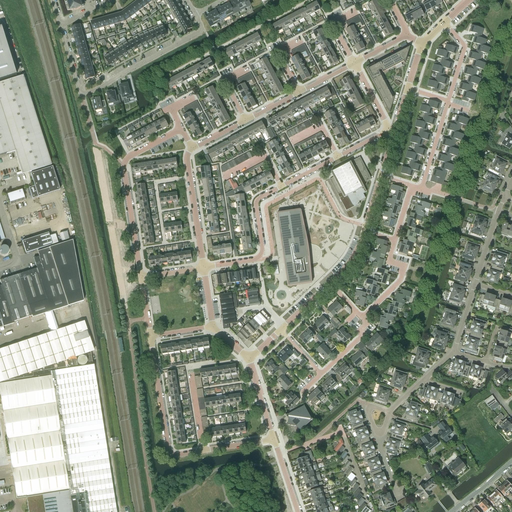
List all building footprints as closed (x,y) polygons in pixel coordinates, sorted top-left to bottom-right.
[(64,0),(65,4),(66,4),(67,10),(70,10),(76,9),(82,7),(81,5),(83,4),(81,0),(64,0)] [(136,2),(133,3),(139,11),(143,8),(138,0),(137,0),(136,2)] [(168,10),(179,4),(176,0),(174,0),(166,5),(168,4),(170,8),(168,10)] [(236,4),(233,5),(238,14),(238,15),(239,15),(239,13),(244,10),(238,0),(236,0),(236,2),(235,2),(236,4)] [(238,0),(244,10),(245,12),(246,11),(245,10),(244,8),(250,5),(247,0),(238,0)] [(371,10),(379,6),(376,0),(366,6),(369,11),(371,10)] [(432,8),(428,1),(427,0),(424,0),(425,1),(422,3),(427,12),(429,11),(428,10),(432,8)] [(429,0),(428,1),(432,8),(432,10),(434,9),(434,7),(437,6),(433,0),(429,0)] [(312,2),(310,3),(315,13),(320,10),(316,2),(313,3),(312,2)] [(418,9),(415,10),(419,17),(419,19),(421,18),(420,16),(424,15),(417,2),(415,4),(418,9)] [(129,7),(134,14),(139,11),(133,3),(129,7)] [(309,15),(315,13),(310,3),(308,4),(308,6),(305,7),(309,15)] [(171,15),(182,9),(179,4),(168,10),(171,15)] [(228,5),(225,6),(231,17),(232,19),(233,18),(232,17),(238,14),(233,5),(231,6),(230,5),(228,6),(228,5)] [(415,19),(419,17),(415,10),(412,5),(410,6),(413,11),(410,13),(413,20),(414,22),(416,21),(415,19)] [(222,11),(220,12),(224,21),(230,18),(231,19),(232,19),(231,17),(225,6),(222,7),(223,9),(221,9),(222,11)] [(371,10),(374,15),(382,11),(379,6),(371,10)] [(124,10),(130,18),(134,14),(129,7),(124,10)] [(304,18),(309,15),(305,7),(302,9),(301,8),(299,9),(304,18)] [(410,22),(413,20),(410,13),(407,8),(405,9),(408,14),(405,16),(409,24),(411,23),(410,22)] [(174,19),(184,13),(182,9),(171,15),(174,19)] [(299,21),(304,18),(299,9),(297,10),(298,11),(294,13),(299,21)] [(121,12),(126,21),(130,18),(124,10),(121,12)] [(374,15),(377,20),(385,16),(382,11),(374,15)] [(214,12),(212,13),(218,25),(223,22),(224,23),(225,22),(224,21),(220,12),(217,13),(217,12),(215,13),(214,12)] [(184,13),(174,19),(176,18),(178,23),(187,18),(184,13)] [(209,18),(206,19),(210,26),(216,23),(217,25),(217,26),(218,26),(218,25),(212,13),(209,14),(210,16),(208,16),(209,18)] [(293,24),(299,21),(294,13),(291,15),(290,13),(288,14),(293,24)] [(288,27),(293,24),(288,14),(286,16),(287,17),(284,19),(288,27)] [(377,20),(380,26),(388,22),(385,16),(377,20)] [(179,29),(190,23),(187,18),(178,23),(181,27),(179,28),(179,29)] [(283,30),(288,27),(284,19),(280,21),(279,19),(277,20),(283,30)] [(283,30),(277,20),(275,21),(276,23),(273,25),(277,33),(283,30)] [(380,26),(383,31),(390,27),(388,22),(380,26)] [(157,26),(162,37),(167,35),(162,23),(157,26)] [(192,28),(190,23),(179,29),(182,34),(184,32),(185,35),(190,32),(189,29),(192,28)] [(72,32),(82,30),(80,24),(71,27),(72,32)] [(470,32),(476,34),(481,35),(483,29),(472,25),(470,32)] [(0,79),(16,75),(1,26),(0,26),(0,79)] [(162,37),(157,26),(152,28),(157,39),(162,37)] [(356,31),(353,26),(351,27),(349,28),(345,30),(348,35),(356,31)] [(390,27),(383,31),(386,37),(393,33),(390,27)] [(157,39),(152,28),(147,30),(152,41),(157,39)] [(317,39),(324,35),(321,29),(314,33),(317,39)] [(152,41),(147,30),(148,32),(143,34),(142,32),(147,43),(152,41)] [(348,35),(351,41),(359,37),(356,31),(348,35)] [(147,43),(142,32),(137,34),(142,45),(147,43)] [(253,33),(251,34),(256,44),(261,41),(257,33),(254,35),(253,33)] [(131,37),(137,48),(142,45),(137,34),(131,37)] [(250,47),(256,44),(251,34),(249,35),(249,37),(246,39),(250,47)] [(473,43),(479,44),(484,46),(486,40),(480,38),(481,35),(476,34),(473,43)] [(317,39),(319,44),(327,40),(324,35),(317,39)] [(137,48),(131,37),(132,39),(127,42),(132,50),(137,48)] [(351,41),(354,46),(362,42),(359,37),(351,41)] [(245,50),(250,47),(246,39),(243,40),(242,39),(240,40),(245,50)] [(239,52),(245,50),(240,40),(238,41),(239,43),(235,44),(239,52)] [(319,44),(322,49),(330,45),(327,40),(319,44)] [(121,43),(128,53),(132,50),(127,42),(123,45),(121,43)] [(362,42),(354,46),(357,52),(365,48),(362,42)] [(117,46),(123,56),(128,53),(121,43),(117,46)] [(234,55),(239,52),(235,44),(232,46),(231,45),(229,46),(234,55)] [(446,44),(444,51),(450,53),(456,54),(458,48),(446,44)] [(479,44),(476,53),(482,55),(483,52),(488,54),(490,48),(484,46),(479,44)] [(322,49),(325,55),(333,51),(330,45),(322,49)] [(113,51),(119,59),(123,56),(117,46),(116,46),(118,48),(113,51)] [(234,55),(229,46),(227,47),(228,48),(224,50),(228,58),(234,55)] [(374,63),(365,68),(384,103),(389,113),(392,105),(395,96),(393,97),(379,71),(381,70),(383,73),(404,62),(405,64),(407,56),(407,55),(410,47),(397,54),(378,64),(376,65),(374,63)] [(448,59),(450,53),(444,51),(438,49),(436,55),(442,57),(448,59)] [(119,59),(113,51),(109,54),(114,62),(119,59)] [(325,55),(328,60),(336,56),(333,51),(325,55)] [(480,62),(482,55),(476,53),(470,52),(468,58),(474,60),(480,62)] [(114,62),(109,54),(104,57),(109,65),(114,62)] [(301,60),(299,55),(297,56),(294,57),(291,59),(294,64),(301,60)] [(336,56),(328,60),(331,66),(339,62),(336,56)] [(442,57),(439,66),(445,68),(451,70),(452,66),(453,63),(447,62),(448,59),(442,57)] [(205,59),(203,60),(208,69),(214,66),(209,58),(206,60),(205,59)] [(261,68),(269,64),(266,58),(258,62),(261,68)] [(203,72),(208,69),(203,60),(201,61),(202,62),(198,64),(203,72)] [(304,66),(301,60),(294,64),(296,70),(304,66)] [(474,60),(471,69),(477,71),(478,68),(483,70),(485,63),(480,62),(474,60)] [(197,75),(203,72),(198,64),(195,66),(195,64),(192,66),(197,75)] [(272,69),(269,64),(261,68),(264,73),(272,69)] [(443,75),(445,68),(439,66),(433,64),(431,71),(438,73),(443,75)] [(192,78),(197,75),(192,66),(190,67),(191,68),(188,70),(192,78)] [(296,70),(299,75),(307,71),(304,66),(296,70)] [(464,74),(469,76),(475,77),(477,71),(471,69),(466,67),(464,74)] [(264,73),(267,79),(275,74),(272,69),(264,73)] [(186,81),(192,78),(188,70),(184,71),(184,70),(181,71),(186,81)] [(181,83),(186,81),(181,71),(179,72),(180,74),(177,75),(181,83)] [(307,71),(299,75),(302,81),(310,77),(307,71)] [(438,73),(435,82),(440,84),(446,85),(448,79),(442,77),(443,75),(438,73)] [(267,79),(270,84),(278,80),(275,74),(267,79)] [(0,155),(15,151),(22,174),(51,165),(22,75),(0,82),(0,155)] [(176,86),(181,83),(177,75),(174,77),(173,76),(171,77),(176,86)] [(345,86),(352,82),(349,76),(342,80),(339,82),(342,88),(345,86)] [(469,76),(467,84),(472,86),(473,83),(479,85),(481,79),(475,77),(469,76)] [(176,86),(171,77),(168,78),(169,79),(166,81),(170,89),(176,86)] [(270,84),(273,89),(281,85),(278,80),(270,84)] [(438,90),(440,84),(435,82),(429,80),(427,86),(433,88),(432,91),(438,93),(438,90)] [(345,86),(347,91),(355,87),(352,82),(345,86)] [(470,92),(472,86),(467,84),(460,83),(458,89),(464,91),(470,92)] [(120,86),(123,97),(124,104),(129,103),(128,99),(133,98),(131,92),(129,93),(127,84),(122,85),(120,86)] [(247,89),(244,84),(243,84),(240,86),(237,87),(240,93),(247,89)] [(281,85),(273,89),(276,95),(284,91),(281,85)] [(208,96),(216,92),(213,87),(205,91),(208,96)] [(332,88),(328,90),(326,87),(321,90),(325,98),(326,100),(335,95),(332,88)] [(347,91),(350,97),(358,93),(355,87),(347,91)] [(250,95),(247,89),(240,93),(243,98),(250,95)] [(108,99),(109,104),(113,103),(113,104),(117,105),(121,104),(119,95),(116,96),(115,91),(112,92),(111,91),(110,90),(107,91),(108,92),(107,92),(108,99)] [(321,90),(315,93),(319,101),(325,98),(321,90)] [(476,94),(470,92),(464,91),(464,93),(461,100),(467,102),(468,99),(474,101),(476,94)] [(208,96),(211,102),(218,97),(216,92),(208,96)] [(315,93),(310,96),(314,103),(319,101),(315,93)] [(350,97),(353,102),(361,98),(358,93),(350,97)] [(243,98),(245,104),(253,100),(250,95),(243,98)] [(310,96),(305,99),(309,106),(314,103),(310,96)] [(211,102),(214,107),(221,103),(218,97),(211,102)] [(99,98),(92,99),(93,103),(92,104),(92,103),(93,108),(93,107),(94,107),(95,111),(102,109),(102,107),(106,107),(104,100),(100,101),(99,98)] [(361,98),(353,102),(356,108),(364,104),(361,98)] [(305,99),(299,101),(303,109),(309,106),(305,99)] [(256,105),(253,100),(245,104),(248,109),(256,105)] [(427,106),(433,108),(439,110),(440,106),(441,104),(429,100),(427,106)] [(299,101),(294,104),(298,112),(303,109),(299,101)] [(224,108),(221,103),(214,107),(216,112),(224,108)] [(294,104),(288,107),(292,115),(298,112),(294,104)] [(366,107),(371,116),(369,117),(369,118),(366,120),(370,128),(376,125),(374,121),(377,120),(370,105),(366,107)] [(430,117),(433,108),(427,106),(424,105),(421,105),(419,111),(425,113),(424,116),(430,117)] [(292,115),(288,107),(289,108),(284,111),(288,119),(293,116),(292,115)] [(216,112),(219,118),(227,114),(224,108),(216,112)] [(332,110),(324,114),(327,119),(335,116),(332,110)] [(284,111),(278,114),(282,121),(288,119),(284,111)] [(193,117),(191,112),(189,113),(186,114),(183,116),(186,121),(193,117)] [(227,114),(219,118),(222,123),(230,119),(227,114)] [(278,114),(273,117),(277,124),(282,121),(278,114)] [(455,122),(461,123),(466,125),(468,119),(457,115),(455,122)] [(335,116),(327,119),(330,125),(338,121),(335,116)] [(436,119),(430,117),(424,116),(423,122),(428,124),(434,125),(436,119)] [(186,121),(189,127),(196,123),(193,117),(186,121)] [(277,124),(273,117),(267,119),(271,126),(268,128),(273,137),(276,136),(271,127),(277,124)] [(365,131),(370,128),(366,120),(365,118),(362,119),(363,121),(361,123),(365,131)] [(159,122),(163,129),(168,126),(164,119),(159,122)] [(425,133),(428,124),(423,122),(417,120),(415,127),(421,128),(420,131),(425,133)] [(261,121),(256,124),(260,132),(265,129),(261,121)] [(338,121),(330,125),(333,130),(340,126),(338,121)] [(157,132),(163,129),(159,122),(153,124),(157,132)] [(458,133),(461,123),(455,122),(454,124),(448,123),(446,129),(452,131),(458,133)] [(189,127),(192,132),(199,128),(196,123),(189,127)] [(365,131),(361,123),(355,126),(359,133),(365,131)] [(152,135),(157,132),(153,124),(148,127),(152,135)] [(254,135),(260,132),(256,124),(250,127),(254,135)] [(340,126),(333,130),(336,136),(343,132),(340,126)] [(148,127),(143,130),(147,138),(152,135),(148,127)] [(250,127),(245,130),(249,138),(254,135),(250,127)] [(511,130),(510,127),(508,128),(505,132),(508,134),(505,139),(502,137),(499,142),(502,143),(501,144),(509,149),(511,144),(511,130)] [(199,128),(192,132),(195,138),(202,134),(199,128)] [(143,130),(137,133),(141,140),(147,138),(143,130)] [(245,130),(240,133),(244,141),(249,138),(245,130)] [(343,132),(336,136),(338,141),(346,137),(348,136),(345,131),(343,132)] [(431,135),(425,133),(420,131),(418,137),(423,139),(429,141),(431,135)] [(452,131),(450,137),(456,139),(461,141),(463,134),(458,133),(452,131)] [(137,133),(132,136),(136,143),(141,140),(137,133)] [(240,133),(234,136),(238,144),(239,146),(245,143),(244,141),(240,133)] [(136,143),(132,136),(126,139),(130,146),(136,143)] [(234,136),(229,139),(233,146),(238,144),(234,136)] [(421,148),(423,139),(418,137),(412,136),(410,142),(416,144),(415,147),(421,148)] [(346,137),(338,141),(341,147),(349,143),(351,142),(350,140),(348,140),(346,137)] [(444,138),(442,144),(442,145),(447,147),(447,146),(453,148),(456,139),(450,137),(449,140),(444,138)] [(229,140),(224,142),(228,150),(229,152),(234,149),(233,146),(229,139),(229,140)] [(271,149),(280,145),(278,142),(277,143),(276,140),(268,144),(271,149)] [(223,153),(228,150),(224,142),(218,145),(223,153)] [(320,145),(324,152),(330,149),(325,142),(320,145)] [(218,145),(213,148),(217,156),(223,153),(218,145)] [(280,145),(271,149),(274,155),(281,151),(279,145),(280,145)] [(320,145),(315,147),(319,155),(324,152),(320,145)] [(445,153),(451,155),(457,156),(459,150),(453,148),(447,146),(447,147),(445,153)] [(315,147),(309,150),(313,158),(319,155),(315,147)] [(426,150),(421,148),(415,147),(413,153),(419,155),(424,156),(426,150)] [(212,159),(217,156),(213,148),(207,151),(212,159)] [(309,150),(304,153),(308,161),(313,158),(309,150)] [(274,155),(276,160),(284,156),(281,151),(274,155)] [(416,164),(419,155),(413,153),(407,151),(405,157),(411,159),(410,162),(416,164)] [(302,164),(308,161),(304,153),(298,156),(302,164)] [(448,163),(451,155),(445,153),(445,156),(439,154),(438,156),(437,160),(442,162),(448,163)] [(276,160),(279,165),(287,161),(284,156),(276,160)] [(496,160),(494,164),(504,169),(506,166),(505,165),(506,164),(505,164),(507,161),(496,156),(494,159),(496,160)] [(330,179),(338,194),(341,192),(344,198),(364,187),(362,184),(371,179),(366,168),(360,157),(331,172),(333,177),(330,179)] [(279,165),(282,171),(290,167),(287,161),(279,165)] [(410,162),(408,168),(414,170),(420,172),(422,165),(416,164),(410,162)] [(441,168),(447,170),(452,171),(454,165),(448,163),(442,162),(441,168)] [(502,173),(504,169),(494,164),(492,163),(488,171),(499,176),(500,174),(501,174),(501,173),(502,173)] [(32,199),(59,190),(52,166),(30,173),(34,186),(28,188),(32,199)] [(290,167),(282,171),(285,176),(293,172),(290,167)] [(414,170),(408,168),(402,167),(400,173),(412,177),(414,170)] [(432,176),(443,180),(447,170),(441,168),(440,171),(434,169),(434,171),(432,176)] [(269,171),(264,174),(268,182),(273,179),(269,171)] [(485,182),(495,187),(497,183),(496,183),(497,181),(496,181),(498,178),(487,173),(486,177),(487,178),(485,182)] [(264,174),(258,177),(262,185),(268,182),(264,174)] [(258,177),(253,180),(257,188),(262,185),(258,177)] [(228,180),(236,196),(244,194),(246,193),(242,186),(238,188),(235,182),(233,183),(231,179),(228,180)] [(236,196),(228,180),(226,182),(229,187),(230,190),(232,188),(233,190),(225,194),(225,197),(235,196),(236,196)] [(253,180),(247,183),(251,190),(257,188),(253,180)] [(495,187),(485,182),(483,186),(482,185),(480,189),(490,194),(492,191),(493,190),(494,190),(495,187)] [(251,190),(247,183),(242,186),(246,193),(251,190)] [(391,199),(399,202),(400,202),(402,195),(401,195),(403,188),(392,185),(391,190),(395,192),(394,196),(392,196),(391,199)] [(341,192),(338,194),(346,211),(360,204),(358,202),(365,198),(363,194),(366,192),(364,187),(344,198),(341,192)] [(7,194),(10,205),(25,200),(22,190),(7,194)] [(387,213),(395,215),(396,215),(398,208),(397,208),(399,202),(391,199),(388,198),(387,203),(391,205),(390,209),(388,209),(387,213)] [(415,214),(422,217),(423,217),(425,213),(423,213),(425,208),(429,209),(431,204),(420,201),(418,208),(417,207),(415,214)] [(300,210),(277,213),(288,286),(311,282),(300,210)] [(395,215),(387,213),(384,212),(383,217),(387,218),(386,223),(384,222),(383,226),(392,229),(394,222),(393,221),(395,215)] [(410,218),(410,220),(408,219),(406,226),(412,228),(415,229),(416,225),(415,224),(416,220),(421,221),(422,217),(415,214),(410,213),(409,218),(410,218)] [(474,225),(485,228),(486,224),(485,224),(486,223),(485,222),(486,219),(475,216),(472,224),(474,225)] [(506,236),(510,224),(507,223),(506,224),(504,223),(501,235),(506,236)] [(485,228),(474,225),(473,229),(471,229),(470,232),(481,236),(482,233),(483,232),(485,228)] [(423,231),(415,229),(412,228),(410,234),(409,234),(407,241),(414,243),(415,243),(416,239),(415,239),(417,234),(421,236),(423,231)] [(60,232),(61,242),(69,240),(67,231),(60,232)] [(22,241),(25,253),(52,245),(48,233),(22,241)] [(208,250),(212,249),(212,247),(211,239),(217,238),(217,236),(206,237),(208,250)] [(376,253),(384,255),(385,256),(387,249),(386,248),(388,242),(377,239),(375,244),(380,245),(379,250),(377,249),(376,253)] [(0,282),(1,285),(0,285),(0,327),(13,323),(13,321),(31,315),(32,317),(45,313),(52,311),(83,301),(72,240),(37,251),(39,256),(33,258),(36,268),(18,274),(0,279),(0,282)] [(413,248),(414,243),(407,241),(404,240),(402,246),(400,246),(398,253),(407,255),(408,252),(412,253),(414,248),(413,248)] [(464,249),(477,253),(478,249),(477,249),(478,248),(477,248),(478,244),(467,241),(464,249)] [(0,247),(0,252),(6,256),(10,247),(2,244),(0,247)] [(465,258),(464,261),(467,262),(468,259),(473,261),(474,258),(475,257),(477,253),(464,249),(462,257),(465,258)] [(493,259),(504,262),(505,258),(507,258),(508,255),(497,251),(496,254),(495,254),(495,256),(494,255),(493,259)] [(384,255),(376,253),(373,252),(371,258),(376,259),(375,263),(373,262),(372,266),(378,268),(381,269),(383,262),(382,262),(384,255)] [(492,267),(503,271),(504,267),(502,267),(504,262),(493,259),(492,262),(493,263),(492,264),(493,265),(492,267)] [(458,271),(470,275),(471,271),(470,271),(471,269),(470,269),(471,266),(472,264),(467,262),(464,261),(465,262),(465,264),(460,262),(458,271)] [(488,275),(499,279),(500,274),(502,274),(503,271),(492,267),(491,270),(490,270),(490,272),(489,272),(488,275)] [(256,279),(255,274),(255,268),(251,269),(252,270),(247,271),(248,281),(253,280),(253,279),(256,279)] [(372,280),(377,281),(377,282),(385,285),(388,278),(386,277),(388,271),(381,269),(378,268),(376,273),(381,275),(379,278),(378,278),(378,277),(373,276),(372,280)] [(248,281),(247,271),(242,271),(242,270),(239,271),(239,272),(240,279),(243,279),(243,281),(242,282),(242,285),(245,285),(245,281),(248,281)] [(460,281),(459,283),(463,284),(464,282),(466,283),(467,279),(468,280),(468,278),(469,278),(470,275),(458,271),(459,271),(458,276),(456,275),(455,279),(460,281)] [(221,275),(222,284),(226,284),(227,287),(230,287),(229,283),(227,284),(227,281),(230,281),(229,273),(229,272),(226,273),(226,274),(221,275)] [(239,272),(234,273),(235,283),(239,282),(240,285),(242,285),(242,282),(243,281),(243,279),(240,279),(239,272)] [(234,273),(229,273),(230,281),(227,281),(227,284),(229,283),(230,287),(232,286),(232,283),(235,283),(234,273)] [(222,284),(221,275),(216,275),(216,274),(213,275),(215,286),(218,286),(218,285),(222,284)] [(499,279),(488,275),(487,278),(487,279),(487,281),(487,284),(498,287),(499,284),(497,283),(499,279)] [(375,289),(377,282),(366,279),(365,284),(370,285),(368,290),(367,289),(366,293),(366,294),(374,296),(377,289),(375,289)] [(451,292),(463,296),(464,292),(464,291),(463,291),(464,288),(462,287),(463,284),(459,283),(458,286),(453,284),(452,288),(454,288),(453,293),(451,292)] [(248,298),(258,297),(257,292),(258,292),(257,289),(247,290),(248,293),(247,293),(248,298)] [(398,295),(396,302),(403,305),(404,305),(405,301),(404,301),(405,296),(410,298),(411,292),(401,289),(399,296),(398,295)] [(364,300),(366,294),(366,293),(355,290),(354,295),(359,296),(357,301),(356,300),(355,304),(363,307),(366,300),(364,300)] [(228,293),(219,295),(223,320),(222,320),(223,329),(229,328),(229,324),(232,323),(236,323),(235,317),(234,309),(237,308),(238,308),(235,292),(231,293),(228,293)] [(463,296),(451,292),(448,300),(459,304),(460,301),(461,301),(461,300),(462,300),(463,296)] [(487,305),(491,295),(488,294),(485,294),(485,295),(482,294),(478,305),(482,306),(483,304),(487,305)] [(491,295),(487,305),(492,307),(495,308),(495,310),(498,300),(495,299),(496,297),(493,296),(494,296),(491,295)] [(258,302),(258,297),(248,298),(249,303),(250,306),(260,305),(259,302),(258,302)] [(498,300),(495,310),(498,311),(499,309),(503,311),(507,300),(504,299),(502,299),(501,301),(498,300)] [(507,300),(503,311),(508,312),(507,314),(511,315),(511,311),(511,303),(511,304),(511,302),(510,301),(507,300)] [(343,308),(336,301),(327,310),(334,317),(343,308)] [(387,314),(395,317),(396,317),(397,313),(395,313),(397,308),(401,309),(403,305),(396,302),(392,301),(391,308),(389,307),(387,314)] [(445,318),(455,321),(456,317),(456,316),(455,316),(456,313),(445,309),(444,313),(446,313),(445,318)] [(52,311),(45,313),(51,333),(58,330),(52,311)] [(253,319),(260,326),(264,323),(270,318),(263,311),(260,313),(259,314),(257,315),(253,319)] [(393,321),(395,317),(387,314),(384,313),(382,320),(381,319),(379,326),(387,329),(389,325),(387,325),(389,320),(393,321)] [(329,323),(323,316),(313,324),(320,331),(329,323)] [(334,317),(332,319),(338,326),(340,324),(334,317)] [(455,321),(445,318),(443,322),(441,322),(440,326),(451,329),(452,326),(453,326),(453,325),(454,325),(455,321)] [(260,326),(253,319),(251,321),(248,319),(246,321),(248,324),(247,324),(249,326),(251,324),(257,330),(257,329),(260,326)] [(330,321),(330,322),(334,326),(336,328),(338,326),(332,319),(332,320),(330,321)] [(471,326),(482,330),(484,325),(485,326),(487,322),(475,319),(475,322),(474,322),(473,323),(472,323),(471,326)] [(244,328),(251,335),(254,331),(255,332),(257,330),(251,324),(249,326),(247,324),(248,324),(246,321),(244,323),(247,325),(244,328)] [(0,349),(0,381),(93,350),(83,322),(58,330),(51,333),(0,349)] [(482,330),(471,326),(470,330),(471,330),(471,332),(470,335),(481,339),(482,335),(481,335),(482,330)] [(500,332),(499,335),(509,338),(511,334),(511,330),(504,327),(503,331),(501,330),(500,332)] [(247,338),(251,335),(244,328),(240,331),(241,331),(236,336),(243,343),(248,339),(247,338)] [(308,328),(308,329),(299,337),(306,344),(315,335),(308,328)] [(337,332),(335,329),(334,329),(333,331),(328,335),(330,337),(335,333),(344,343),(351,337),(342,328),(337,332)] [(434,338),(446,342),(448,338),(447,338),(447,337),(449,331),(442,329),(442,332),(437,330),(434,338)] [(377,333),(364,344),(371,351),(380,343),(382,344),(385,341),(377,333)] [(466,343),(477,346),(479,342),(480,342),(481,339),(470,335),(469,338),(468,340),(467,339),(466,343)] [(499,344),(507,347),(508,343),(509,338),(499,335),(498,338),(498,340),(500,341),(499,344)] [(446,342),(434,338),(431,347),(443,350),(444,347),(445,346),(446,342)] [(316,350),(324,359),(331,352),(323,343),(316,350)] [(477,346),(466,343),(465,346),(466,346),(465,348),(466,348),(465,351),(476,355),(477,351),(476,351),(477,346)] [(369,355),(363,349),(359,344),(356,346),(361,351),(360,351),(350,360),(357,367),(366,358),(369,355)] [(494,351),(504,355),(506,350),(507,347),(499,344),(498,347),(496,347),(495,349),(495,348),(494,351)] [(415,356),(428,360),(429,356),(428,356),(429,355),(428,355),(429,351),(423,349),(424,347),(420,346),(419,348),(418,348),(415,356)] [(300,356),(297,353),(293,349),(291,352),(287,347),(277,355),(284,362),(293,354),(297,358),(300,356)] [(0,396),(1,404),(3,415),(6,436),(9,454),(11,468),(11,469),(63,461),(65,461),(107,454),(100,412),(98,401),(92,365),(77,367),(75,357),(90,352),(93,351),(93,350),(0,381),(0,396)] [(504,355),(494,351),(493,354),(493,355),(492,357),(494,357),(493,360),(502,363),(503,360),(504,355)] [(428,360),(415,356),(413,365),(416,366),(420,367),(424,368),(425,365),(426,364),(428,360)] [(281,372),(286,368),(283,366),(280,369),(271,360),(264,366),(273,376),(279,370),(281,372)] [(456,375),(460,361),(457,360),(457,361),(455,360),(454,362),(451,361),(448,371),(451,372),(451,373),(456,375)] [(461,375),(464,376),(468,366),(464,365),(465,364),(463,363),(464,362),(460,361),(456,375),(457,372),(461,374),(461,375)] [(345,363),(340,367),(346,374),(350,370),(352,371),(354,369),(349,364),(347,365),(345,363)] [(468,376),(473,377),(477,366),(473,365),(473,366),(471,366),(471,367),(468,366),(464,376),(468,377),(468,376)] [(477,366),(473,377),(478,379),(477,380),(481,382),(484,372),(481,371),(481,369),(480,368),(480,367),(477,366)] [(338,374),(335,377),(340,382),(343,380),(348,376),(346,374),(340,367),(335,372),(336,373),(338,374)] [(392,378),(404,381),(406,378),(405,377),(405,376),(406,373),(395,369),(392,378)] [(495,377),(500,383),(506,378),(509,381),(511,377),(511,372),(510,371),(507,374),(506,372),(505,373),(503,370),(495,377)] [(292,384),(284,374),(276,381),(285,390),(292,384)] [(326,381),(333,389),(337,385),(338,385),(340,382),(335,377),(333,379),(331,378),(330,377),(326,381)] [(403,385),(404,381),(392,378),(390,386),(401,389),(402,386),(403,385)] [(333,389),(326,381),(321,385),(324,387),(321,390),(326,395),(329,393),(333,389)] [(376,393),(388,397),(389,393),(389,391),(390,388),(379,384),(376,393)] [(421,396),(429,399),(433,388),(429,387),(429,388),(427,387),(427,389),(424,388),(421,396)] [(437,403),(440,393),(437,392),(438,391),(436,390),(436,389),(433,388),(429,399),(437,401),(437,403)] [(312,393),(320,402),(325,398),(324,396),(325,395),(320,389),(319,391),(317,389),(312,393)] [(294,394),(293,395),(291,392),(284,398),(287,401),(285,402),(291,408),(299,400),(294,394)] [(443,394),(440,393),(437,403),(440,404),(441,403),(445,404),(449,393),(445,392),(445,393),(443,392),(443,394)] [(320,402),(312,393),(307,398),(310,400),(308,401),(313,406),(314,405),(316,406),(320,402)] [(387,400),(388,397),(376,393),(378,393),(376,398),(374,397),(373,401),(384,404),(385,401),(386,402),(386,400),(387,400)] [(452,394),(449,393),(445,404),(454,407),(456,398),(453,397),(454,396),(452,395),(452,394)] [(488,407),(496,402),(492,395),(484,401),(488,407)] [(408,406),(406,409),(417,413),(419,408),(421,409),(422,405),(411,402),(410,405),(409,404),(409,406),(408,406)] [(303,406),(301,407),(286,415),(285,415),(285,416),(286,417),(288,418),(287,425),(296,426),(300,430),(299,431),(310,420),(312,420),(312,418),(311,418),(303,405),(303,406)] [(416,417),(417,413),(406,409),(405,413),(406,413),(406,415),(405,418),(416,422),(418,418),(416,417)] [(348,413),(351,421),(361,416),(360,413),(359,414),(359,412),(357,412),(356,410),(348,413)] [(505,419),(502,422),(500,420),(503,417),(500,413),(497,416),(510,432),(511,430),(511,426),(507,421),(505,419)] [(351,426),(352,429),(363,425),(362,422),(363,422),(362,420),(363,420),(361,416),(351,421),(352,425),(351,426)] [(506,435),(510,432),(497,416),(493,420),(496,423),(498,421),(500,424),(498,426),(500,427),(506,435)] [(393,424),(392,428),(403,431),(404,427),(406,427),(407,423),(396,420),(395,423),(394,423),(394,425),(393,424)] [(446,426),(442,421),(438,425),(441,430),(438,433),(443,439),(452,432),(447,426),(446,426)] [(355,431),(357,436),(367,432),(366,428),(365,429),(364,427),(363,425),(352,429),(353,432),(355,431)] [(392,433),(391,436),(402,440),(403,436),(401,436),(403,431),(392,428),(391,431),(392,431),(391,433),(392,433)] [(369,435),(367,432),(357,436),(358,440),(357,441),(358,444),(369,440),(368,437),(368,435),(369,435)] [(429,450),(438,443),(433,437),(430,439),(426,434),(421,438),(425,443),(424,444),(429,450)] [(388,440),(387,444),(398,447),(399,443),(401,443),(402,440),(391,436),(390,439),(389,439),(389,441),(388,440)] [(370,443),(369,440),(358,444),(359,447),(361,447),(363,451),(373,447),(372,444),(371,444),(370,442),(370,443)] [(387,449),(386,453),(397,456),(398,452),(396,452),(398,447),(387,444),(386,447),(387,448),(386,449),(387,449)] [(375,450),(373,447),(363,451),(364,456),(363,456),(364,459),(375,455),(374,453),(374,451),(375,450)] [(115,511),(107,454),(65,461),(69,490),(72,511),(115,511)] [(349,457),(346,455),(343,459),(341,461),(344,464),(349,457)] [(376,458),(375,455),(364,459),(365,463),(367,462),(368,467),(379,462),(378,459),(377,459),(376,458)] [(298,465),(310,461),(315,459),(314,457),(309,459),(308,456),(297,460),(298,465)] [(467,470),(458,459),(447,468),(454,476),(460,471),(459,470),(464,466),(467,470)] [(63,461),(11,469),(16,498),(26,497),(69,490),(65,461),(63,461)] [(298,465),(300,470),(316,464),(316,462),(311,464),(310,461),(298,465)] [(380,466),(379,462),(368,467),(370,471),(369,472),(370,475),(381,471),(380,468),(380,466)] [(430,462),(425,464),(429,474),(434,472),(430,462)] [(300,470),(302,475),(313,471),(318,469),(317,467),(316,464),(300,470)] [(348,476),(354,469),(351,467),(345,473),(348,476)] [(355,472),(354,469),(352,471),(347,478),(349,480),(355,472)] [(302,475),(303,480),(315,476),(319,474),(319,472),(314,474),(313,471),(302,475)] [(382,473),(381,471),(370,475),(371,478),(373,477),(374,482),(385,478),(384,474),(383,475),(382,473)] [(303,480),(305,484),(316,481),(321,479),(320,477),(316,479),(315,476),(303,480)] [(386,481),(385,478),(374,482),(376,486),(374,487),(376,490),(385,486),(384,484),(386,483),(385,481),(386,481)] [(425,496),(426,497),(429,494),(428,494),(429,493),(428,491),(430,489),(430,490),(436,485),(431,480),(424,486),(425,486),(424,487),(423,486),(422,486),(419,488),(419,489),(418,489),(419,491),(418,491),(415,493),(419,498),(422,496),(423,495),(424,497),(425,496)] [(316,481),(305,484),(307,490),(323,484),(322,482),(317,483),(316,481)] [(505,482),(502,484),(509,492),(511,489),(511,486),(507,481),(505,482)] [(499,488),(498,489),(505,496),(509,492),(502,484),(499,487),(499,488)] [(311,496),(323,493),(327,491),(326,489),(322,490),(321,488),(309,491),(311,496)] [(72,511),(69,490),(26,497),(26,500),(27,511),(72,511)] [(491,494),(498,502),(503,498),(496,490),(491,494)] [(311,496),(313,501),(324,498),(329,496),(328,494),(324,496),(323,493),(311,496)] [(359,493),(356,497),(354,498),(358,502),(361,498),(363,496),(359,493)] [(387,507),(395,504),(393,499),(390,501),(389,498),(390,497),(388,493),(383,495),(382,493),(377,495),(380,501),(382,500),(384,506),(387,505),(387,507)] [(498,502),(491,494),(486,498),(494,507),(498,502)] [(313,501),(314,506),(329,502),(330,501),(330,499),(325,500),(324,498),(313,501)] [(360,507),(363,503),(365,501),(361,498),(358,502),(356,504),(360,507)] [(484,511),(486,511),(491,508),(487,503),(487,502),(485,500),(482,502),(481,502),(478,505),(484,511)] [(330,504),(329,502),(314,506),(316,511),(332,506),(331,504),(330,504)] [(358,508),(362,511),(365,507),(367,506),(363,503),(360,507),(358,508)]
